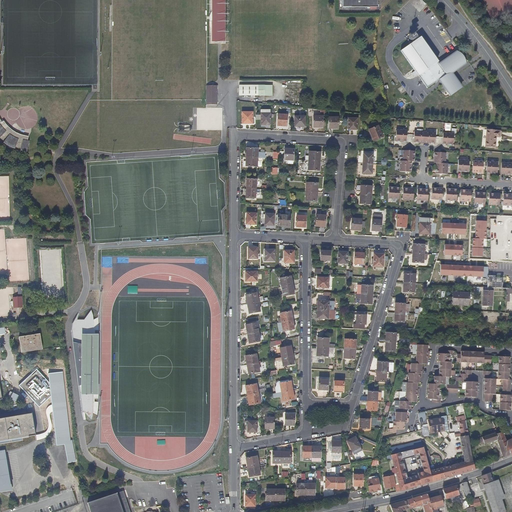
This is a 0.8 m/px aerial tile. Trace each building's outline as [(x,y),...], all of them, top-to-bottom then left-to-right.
[(210,0),(211,43),(218,43),(221,43),(221,41),(224,41),(223,0),(210,0)] [(511,0),(482,0),(490,19),(511,10),(511,0)] [(420,38),(401,51),(427,88),(440,79),(451,95),(462,87),(452,73),(466,63),(457,52),(439,65),(420,38)] [(239,86),(239,96),(272,95),(272,85),(239,86)] [(217,86),(207,86),(207,105),(217,105),(217,86)] [(217,115),(217,107),(206,107),(206,116),(217,115)] [(253,113),(242,113),(242,124),(253,125),(253,113)] [(270,114),(261,114),(261,125),(270,125),(270,114)] [(286,115),(277,115),(277,126),(286,126),(286,115)] [(305,117),(295,117),(295,127),(305,127),(305,117)] [(323,117),(313,117),(313,128),(323,128),(323,117)] [(0,138),(4,141),(4,142),(6,143),(8,145),(15,147),(21,149),(21,150),(27,151),(30,141),(28,141),(28,137),(20,134),(14,131),(10,128),(7,125),(4,120),(1,122),(0,118),(0,138)] [(338,118),(329,118),(329,129),(338,129),(338,118)] [(358,119),(348,119),(348,130),(358,130),(358,119)] [(208,120),(207,128),(224,129),(224,121),(208,120)] [(201,126),(191,126),(191,144),(200,144),(201,126)] [(376,128),(367,131),(371,142),(381,139),(376,128)] [(501,131),(492,130),(490,147),(500,148),(500,138),(504,138),(505,132),(501,132),(501,131)] [(408,131),(397,131),(397,142),(399,142),(399,143),(403,143),(403,142),(408,143),(408,131)] [(426,132),(415,131),(414,143),(416,143),(416,144),(420,144),(420,143),(425,143),(426,132)] [(436,144),(437,133),(426,132),(425,143),(431,144),(431,145),(435,145),(435,144),(436,144)] [(454,145),(455,134),(447,133),(446,144),(449,145),(449,146),(453,146),(453,145),(454,145)] [(224,141),(207,141),(207,150),(225,150),(224,141)] [(258,153),(258,150),(247,149),(246,158),(258,158),(258,153)] [(295,150),(285,150),(284,161),(294,161),(295,150)] [(320,162),(321,153),(309,152),(309,161),(320,162)] [(416,152),(404,152),(403,162),(415,163),(416,158),(417,158),(417,153),(416,153),(416,152)] [(444,164),(445,153),(435,153),(434,155),(433,155),(433,158),(434,159),(434,163),(436,164),(444,164)] [(374,165),(375,155),(364,155),(363,164),(374,165)] [(257,167),(258,158),(246,158),(246,167),(257,167)] [(469,161),(458,160),(458,172),(463,172),(463,173),(467,173),(467,172),(469,172),(469,161)] [(319,171),(320,162),(309,161),(308,171),(319,171)] [(484,161),(473,161),(473,173),(477,173),(477,174),(482,174),(482,173),(483,173),(484,161)] [(498,162),(487,161),(486,173),(491,173),(491,174),(495,174),(495,173),(497,174),(498,162)] [(412,169),(412,163),(403,162),(401,162),(400,173),(412,174),(412,173),(413,173),(413,169),(412,169)] [(511,174),(511,163),(502,162),(501,174),(506,174),(506,175),(510,175),(510,174),(511,174)] [(374,175),(374,165),(363,164),(362,174),(374,175)] [(442,174),(444,164),(436,164),(436,169),(435,169),(435,173),(436,173),(436,174),(442,174)] [(256,190),(257,181),(247,180),(247,189),(256,190)] [(372,196),(372,187),(361,187),(360,196),(372,196)] [(391,189),(390,189),(389,200),(400,201),(401,189),(395,189),(395,188),(391,188),(391,189)] [(414,201),(414,189),(409,189),(405,188),(405,189),(404,189),(403,201),(414,201)] [(439,201),(441,189),(438,189),(438,188),(434,188),(434,189),(433,189),(432,200),(439,201)] [(462,190),(461,190),(460,201),(471,202),(472,190),(466,190),(466,189),(462,188),(462,190)] [(256,199),(256,190),(247,189),(246,198),(256,199)] [(420,190),(419,190),(418,201),(428,202),(429,190),(424,190),(424,189),(420,189),(420,190)] [(448,189),(447,189),(446,201),(457,201),(457,190),(452,189),(448,189)] [(476,192),(475,193),(475,204),(485,205),(486,193),(481,193),(481,192),(476,192)] [(500,205),(500,198),(500,193),(496,193),(496,192),(492,192),(491,193),(490,193),(489,204),(500,205)] [(511,205),(511,193),(509,194),(509,193),(505,193),(505,194),(504,194),(503,205),(511,205)] [(371,205),(372,196),(360,196),(360,204),(371,205)] [(256,214),(247,213),(246,225),(256,225),(256,214)] [(274,215),(265,214),(265,226),(274,226),(274,215)] [(290,227),(291,216),(277,215),(277,226),(290,227)] [(306,217),(297,216),(296,228),(305,228),(306,217)] [(325,217),(316,216),(315,228),(324,228),(325,217)] [(407,219),(397,218),(396,229),(406,230),(407,219)] [(362,220),(352,219),(351,230),(361,231),(362,220)] [(382,221),(373,220),(372,231),(381,232),(382,221)] [(431,224),(419,223),(419,234),(430,235),(431,224)] [(424,255),(425,243),(415,242),(415,245),(414,245),(413,254),(424,255)] [(219,247),(200,247),(200,244),(184,244),(184,260),(202,260),(202,263),(218,263),(219,247)] [(257,248),(248,248),(248,259),(257,259),(257,248)] [(274,250),(265,250),(265,262),(274,262),(274,250)] [(294,251),(284,251),(284,263),(294,263),(294,251)] [(330,252),(321,251),(320,261),(330,261),(330,252)] [(348,253),(338,252),(338,263),(347,264),(348,253)] [(364,254),(355,253),(354,264),(363,265),(364,254)] [(383,255),(374,254),(373,267),(382,267),(383,255)] [(424,264),(424,259),(427,260),(427,255),(413,254),(413,263),(424,264)] [(441,275),(442,263),(434,262),(431,274),(441,275)] [(245,272),(245,282),(257,282),(257,272),(245,272)] [(412,284),(413,275),(403,274),(403,284),(412,284)] [(293,285),(291,277),(280,279),(282,287),(293,285)] [(318,278),(317,288),(328,288),(329,279),(318,278)] [(502,290),(502,279),(489,278),(489,289),(502,290)] [(411,293),(412,284),(403,284),(402,293),(411,293)] [(294,294),(293,285),(282,287),(283,296),(294,294)] [(373,295),(374,287),(362,286),(362,295),(366,295),(373,295)] [(492,292),(483,292),(483,307),(492,307),(492,292)] [(258,302),(256,294),(245,296),(247,305),(258,302)] [(452,294),(452,306),(467,306),(467,294),(452,294)] [(373,304),(373,295),(366,295),(362,295),(361,304),(373,304)] [(21,297),(12,297),(13,302),(13,303),(13,312),(22,311),(21,297)] [(329,310),(329,301),(319,301),(318,310),(329,310)] [(259,311),(258,302),(247,305),(248,314),(259,311)] [(404,314),(404,305),(395,304),(395,313),(404,314)] [(78,320),(79,314),(78,312),(73,323),(71,331),(73,342),(80,411),(83,421),(86,420),(85,413),(92,419),(93,413),(97,415),(98,404),(99,325),(97,317),(93,319),(93,315),(91,310),(84,320),(78,320)] [(328,319),(329,310),(318,310),(318,319),(328,319)] [(293,320),(291,312),(280,314),(281,318),(278,319),(279,323),(286,321),(293,320)] [(403,323),(404,314),(395,313),(394,322),(403,323)] [(355,315),(354,324),(366,325),(366,316),(355,315)] [(294,329),(293,320),(286,321),(279,323),(278,323),(280,332),(294,329)] [(258,333),(257,324),(246,326),(247,335),(258,333)] [(19,337),(21,353),(42,350),(40,333),(19,337)] [(260,341),(258,333),(247,335),(249,344),(260,341)] [(394,338),(394,334),(385,333),(384,342),(394,343),(398,343),(398,339),(394,338)] [(329,348),(329,339),(318,338),(317,347),(328,348),(329,348)] [(356,349),(357,341),(346,340),(345,349),(356,349)] [(394,348),(394,343),(385,343),(384,352),(393,352),(394,348)] [(429,356),(429,352),(427,352),(427,346),(421,346),(416,346),(416,355),(429,356)] [(293,355),(291,347),(280,349),(282,357),(293,355)] [(328,357),(329,348),(328,348),(317,347),(317,356),(328,357)] [(356,358),(356,349),(345,349),(345,358),(356,358)] [(449,363),(449,355),(453,355),(453,352),(446,352),(445,355),(438,355),(437,362),(439,362),(449,363)] [(475,364),(476,353),(468,353),(468,364),(475,364)] [(487,365),(487,357),(483,357),(483,353),(476,353),(475,364),(483,364),(487,365)] [(257,363),(256,354),(245,356),(246,365),(257,363)] [(294,364),(293,355),(282,357),(284,366),(294,364)] [(427,365),(427,359),(429,360),(429,356),(416,355),(415,365),(422,365),(427,365)] [(509,364),(510,358),(498,357),(498,365),(500,365),(509,365),(509,364)] [(259,372),(257,363),(246,365),(248,374),(259,372)] [(385,372),(386,363),(376,363),(376,372),(385,372)] [(423,375),(423,371),(422,371),(422,365),(415,365),(410,364),(410,374),(421,374),(423,375)] [(509,373),(509,365),(500,365),(498,365),(498,372),(509,373)] [(49,373),(50,383),(37,369),(19,385),(40,407),(51,396),(52,405),(53,411),(56,445),(65,444),(68,463),(76,461),(72,440),(71,441),(63,372),(49,373)] [(450,378),(450,370),(439,370),(439,377),(445,378),(450,378)] [(384,382),(385,372),(376,372),(375,381),(384,382)] [(509,380),(509,373),(498,372),(497,380),(503,380),(509,380)] [(419,384),(419,378),(421,378),(421,374),(410,374),(408,374),(407,383),(417,384),(419,384)] [(445,385),(445,378),(439,377),(434,377),(434,385),(439,385),(445,385)] [(329,380),(319,379),(319,389),(329,389),(329,380)] [(495,388),(495,380),(490,380),(484,379),(484,387),(495,388)] [(293,390),(291,381),(280,384),(282,392),(292,390),(293,390)] [(344,382),(335,381),(335,390),(344,391),(344,382)] [(476,391),(477,383),(466,382),(466,384),(465,390),(476,391)] [(418,393),(419,390),(417,390),(417,384),(407,383),(406,383),(405,392),(405,393),(418,393)] [(258,393),(256,385),(245,387),(247,395),(258,393)] [(439,393),(439,385),(434,385),(428,385),(428,392),(439,393)] [(495,395),(495,388),(484,387),(484,394),(492,395),(495,395)] [(295,399),(293,390),(292,390),(282,392),(284,401),(295,399)] [(476,398),(476,391),(465,390),(465,398),(476,398)] [(439,401),(439,393),(428,392),(427,400),(433,400),(433,404),(440,404),(440,401),(439,401)] [(262,402),(261,393),(258,393),(247,395),(248,404),(262,402)] [(377,402),(378,393),(367,393),(366,402),(377,402)] [(416,403),(416,397),(418,397),(418,393),(405,393),(405,401),(405,402),(410,403),(416,403)] [(377,411),(377,402),(366,402),(366,411),(377,411)] [(410,410),(410,403),(399,402),(399,413),(407,413),(407,410),(410,410)] [(510,411),(511,403),(499,403),(499,411),(510,411)] [(39,434),(35,435),(36,441),(41,439),(46,437),(50,434),(51,430),(52,425),(51,421),(50,417),(50,414),(51,412),(53,411),(52,405),(51,405),(48,406),(46,411),(47,416),(49,423),(48,427),(46,431),(43,433),(39,434)] [(0,440),(35,435),(32,413),(1,418),(0,418),(0,440)] [(408,423),(408,419),(406,419),(407,415),(407,413),(399,413),(395,413),(395,422),(404,423),(408,423)] [(294,414),(285,414),(285,425),(294,425),(294,414)] [(429,433),(449,431),(447,416),(427,419),(429,433)] [(276,417),(267,418),(267,429),(276,429),(276,417)] [(362,419),(361,429),(373,430),(373,420),(362,419)] [(257,421),(247,421),(247,432),(257,432),(257,421)] [(403,429),(404,423),(395,422),(392,422),(392,430),(388,430),(388,434),(395,434),(396,430),(403,431),(403,429)] [(473,461),(470,447),(465,422),(458,423),(461,438),(460,438),(464,459),(465,463),(473,461)] [(505,441),(502,432),(496,433),(495,433),(480,438),(479,440),(480,444),(482,445),(483,444),(483,445),(496,441),(503,459),(510,456),(510,455),(505,442),(505,441)] [(354,436),(346,440),(353,454),(361,450),(354,436)] [(341,441),(331,441),(331,457),(341,457),(341,441)] [(421,448),(420,442),(402,447),(390,449),(392,456),(421,448)] [(311,461),(311,446),(302,446),(302,461),(311,461)] [(320,461),(320,446),(311,446),(311,461),(320,461)] [(426,458),(424,452),(422,448),(421,448),(392,456),(391,456),(391,459),(394,470),(396,474),(396,476),(400,492),(415,488),(433,483),(432,480),(430,473),(428,466),(427,464),(426,458)] [(5,450),(0,450),(0,492),(12,490),(5,450)] [(281,463),(281,452),(272,452),(272,463),(281,463)] [(291,463),(291,452),(281,452),(281,463),(291,463)] [(258,465),(257,456),(246,458),(247,467),(258,465)] [(475,470),(473,461),(465,463),(447,468),(450,478),(452,477),(475,470)] [(260,474),(258,465),(247,467),(249,476),(260,474)] [(445,480),(442,469),(436,471),(439,481),(445,480)] [(439,481),(436,471),(430,473),(432,480),(433,483),(434,483),(439,481)] [(505,511),(501,500),(495,482),(492,483),(489,474),(481,477),(482,479),(492,511),(505,511)] [(363,475),(353,475),(353,486),(363,486),(363,475)] [(400,492),(396,476),(383,479),(385,490),(394,488),(395,493),(397,493),(400,492)] [(335,488),(335,478),(325,478),(325,489),(335,488)] [(344,489),(344,478),(335,478),(335,488),(335,489),(344,489)] [(377,480),(367,482),(367,484),(369,493),(379,491),(377,480)] [(505,499),(499,480),(495,482),(501,500),(505,499)] [(469,488),(467,482),(462,483),(463,486),(462,486),(464,492),(465,492),(466,497),(471,495),(469,488)] [(305,495),(305,484),(296,484),(296,495),(305,495)] [(314,495),(314,484),(305,484),(305,495),(314,495)] [(459,495),(456,485),(442,490),(445,500),(459,495)] [(275,501),(275,490),(266,490),(266,501),(275,501)] [(284,501),(285,490),(275,490),(275,501),(284,501)] [(119,500),(117,493),(88,503),(90,511),(130,511),(125,498),(122,499),(123,502),(120,503),(119,500)] [(254,493),(245,493),(245,506),(255,506),(254,493)] [(424,511),(432,511),(429,499),(427,494),(407,500),(410,509),(422,505),(424,511)] [(440,496),(429,499),(432,511),(437,511),(437,509),(444,507),(440,496)] [(478,499),(472,501),(474,507),(480,506),(478,499)]
